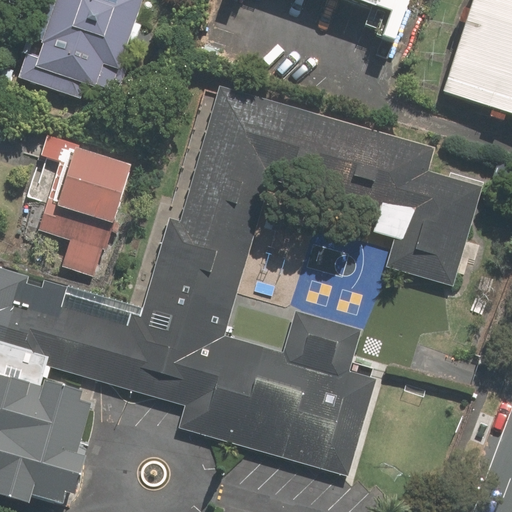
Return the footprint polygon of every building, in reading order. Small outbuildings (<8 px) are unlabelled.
[(139,0),(45,0),(18,80),(103,108),(139,0)] [(406,0),(230,0),(232,1),(232,0),(305,0),(379,27),(370,51),(385,57),(406,0)] [(511,0),(472,0),(441,93),(511,116),(511,0)] [(0,499),(42,511),(55,511),(60,496),(68,498),(77,467),(66,464),(79,420),(31,405),(40,372),(179,410),(174,434),(344,485),(371,387),(342,379),(354,335),(291,316),(285,347),(226,330),(272,189),(392,225),(378,274),(445,294),(475,196),(420,180),(427,157),(211,93),(171,227),(164,225),(141,311),(0,267),(0,499)] [(60,268),(96,279),(131,162),(47,137),(41,157),(60,163),(40,232),(68,240),(60,268)]
